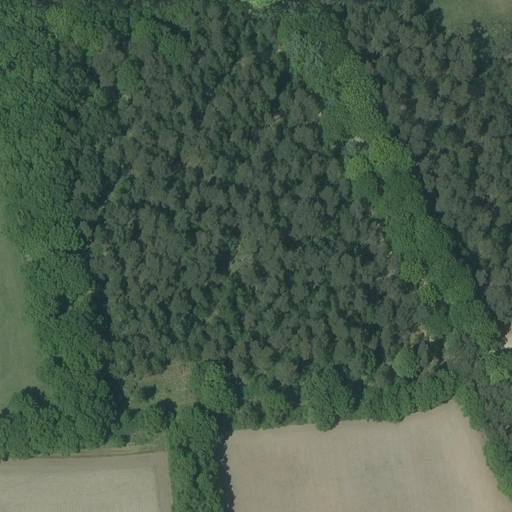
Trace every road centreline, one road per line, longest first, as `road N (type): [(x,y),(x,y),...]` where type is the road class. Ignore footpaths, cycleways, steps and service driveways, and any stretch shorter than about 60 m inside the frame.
road 1 (track): [(474,353),(287,0)]
road 2 (track): [(0,454),(163,447)]
